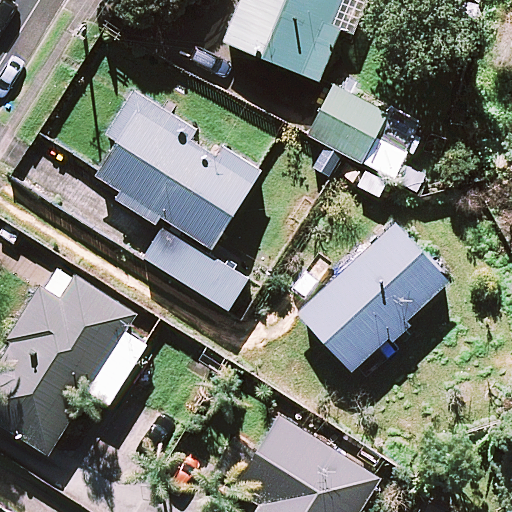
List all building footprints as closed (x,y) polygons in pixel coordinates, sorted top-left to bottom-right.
[(236,0),(197,0),(193,11),(225,25),(236,0)] [(355,37),(369,0),(246,0),(228,46),(322,83),(342,32),(355,37)] [(423,129),(337,87),(311,140),(398,182),(423,129)] [(121,144),(98,181),(120,195),(115,201),(165,232),(148,260),(231,312),(249,282),(212,258),(263,176),(137,97),(111,138),(121,144)] [(415,329),(410,324),(452,286),(398,228),(302,317),(356,375),(391,342),(396,347),(415,329)] [(136,315),(63,271),(49,294),(44,291),(4,357),(10,361),(0,377),(0,424),(52,457),(91,394),(113,407),(148,348),(125,334),(136,315)] [(361,511),(380,480),(281,420),(243,482),(276,502),(270,511),(361,511)] [(217,458),(195,442),(168,482),(189,497),(217,458)]
